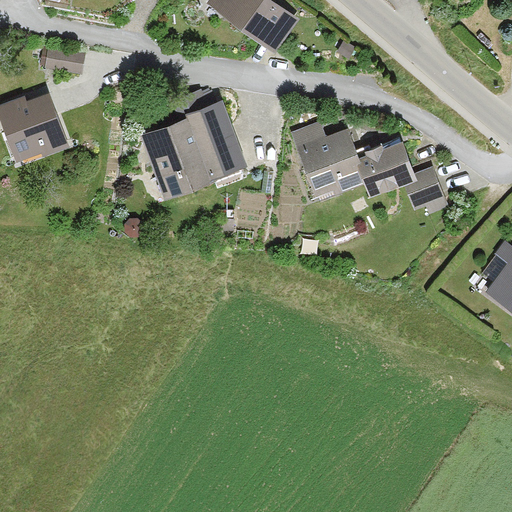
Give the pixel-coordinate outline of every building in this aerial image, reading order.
[(287,0),(210,0),(284,51),(309,15),(287,0)] [(57,84),(3,103),(23,162),(77,143),(57,84)] [(188,119),(140,137),(164,200),(248,168),(222,100),(186,114),(188,119)] [(325,114),(296,125),(325,199),(373,180),(379,196),(410,185),(417,205),(427,201),(431,213),(457,203),(444,168),(429,174),(415,137),(367,156),(354,123),(332,132),(325,114)] [(511,238),(507,235),(485,266),(504,279),(496,290),(511,301),(511,238)]
